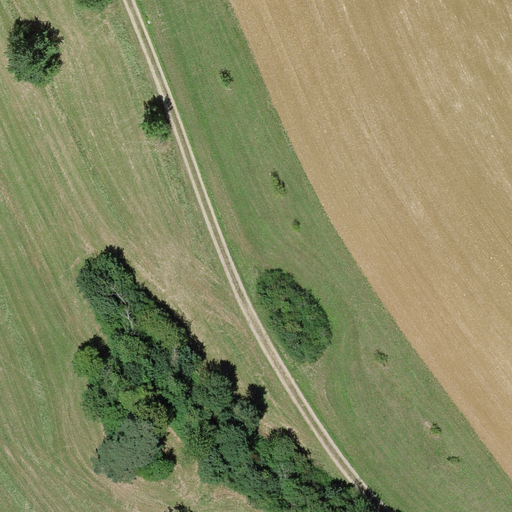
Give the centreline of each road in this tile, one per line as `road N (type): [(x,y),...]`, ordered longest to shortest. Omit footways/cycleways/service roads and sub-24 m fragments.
road 1 (track): [(122,0),(235,298),(312,426),(379,511)]
road 2 (track): [(117,511),(0,443)]
